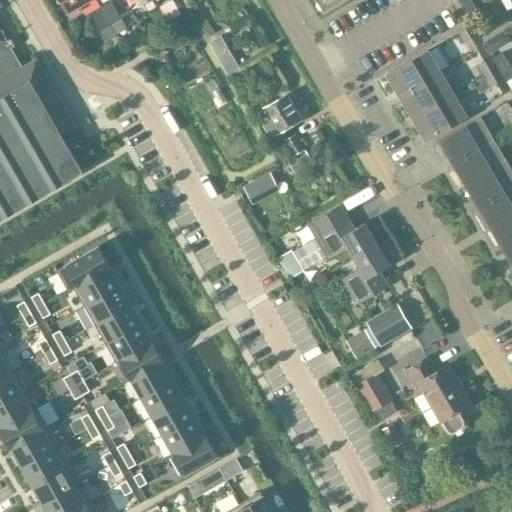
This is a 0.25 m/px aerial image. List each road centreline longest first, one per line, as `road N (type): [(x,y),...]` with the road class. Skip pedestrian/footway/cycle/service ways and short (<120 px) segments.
road 1 (residential): [(28,0),(76,77),(135,93),(372,511)]
road 2 (residential): [(511,400),(450,278),(417,222),(397,205),(277,0)]
